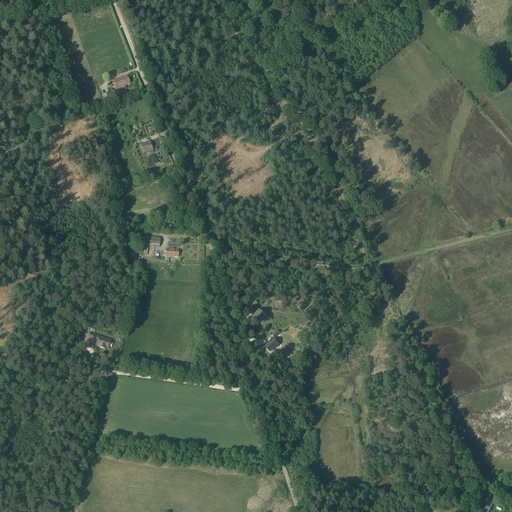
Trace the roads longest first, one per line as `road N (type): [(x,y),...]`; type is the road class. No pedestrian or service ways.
road 1 (unclassified): [(298,511),(211,248),(132,54)]
road 2 (track): [(211,248),(348,269),(511,229)]
road 3 (track): [(96,375),(257,390)]
